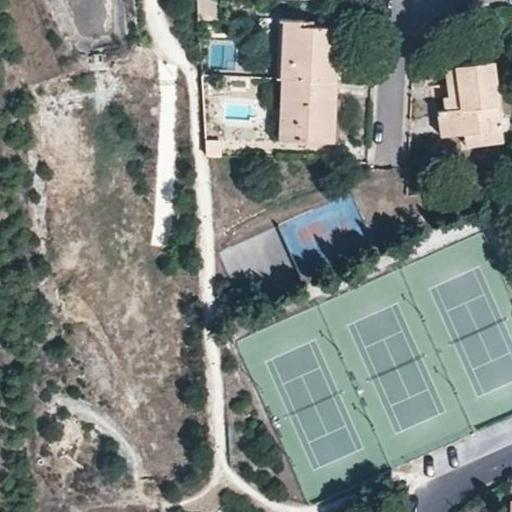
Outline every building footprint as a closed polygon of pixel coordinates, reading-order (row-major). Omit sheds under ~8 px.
[(194,0),(195,18),(217,17),(216,0),(194,0)] [(330,78),(333,26),(300,24),(300,20),(274,18),(271,76),(279,76),(330,78)] [(497,127),(490,60),(443,66),(447,95),(442,96),(444,108),(447,134),(462,132),(497,127)] [(333,78),(330,78),(279,76),(278,117),(278,136),(293,136),(325,138),(326,97),(332,97),(333,78)] [(444,108),(435,109),(438,134),(447,134),(444,108)] [(278,117),(270,117),(268,144),(293,145),(293,136),(278,136),(278,117)] [(462,132),(463,144),(499,140),(497,127),(462,132)]
